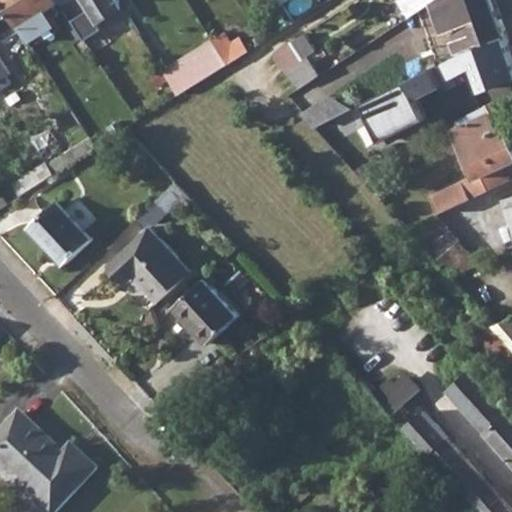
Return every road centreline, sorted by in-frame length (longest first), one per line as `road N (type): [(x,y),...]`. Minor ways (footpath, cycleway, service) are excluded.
road 1 (unknown): [(357,0),(257,70),(264,89),(389,239),(465,318)]
road 2 (residential): [(0,286),(171,464)]
